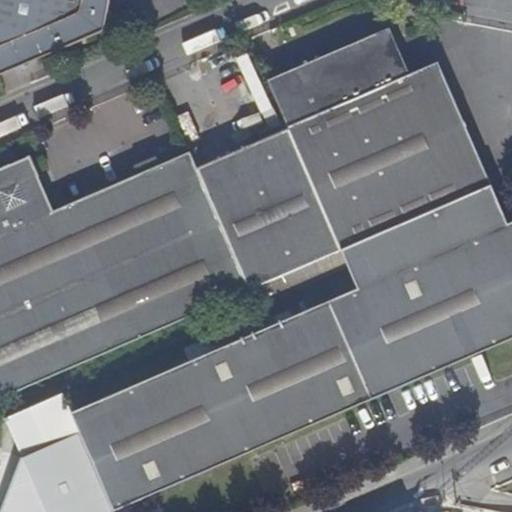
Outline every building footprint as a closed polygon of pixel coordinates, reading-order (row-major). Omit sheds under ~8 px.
[(104,0),(0,0),(0,70),(99,28),(104,0)] [(287,126),(339,247),(462,194),(410,74),(390,27),(267,79),(287,126)] [(462,194),(490,181),(439,62),(410,74),(462,194)] [(194,166),(246,287),(339,247),(287,126),(194,166)] [(0,393),(234,292),(246,287),(194,166),(187,151),(53,211),(28,156),(0,167),(0,393)] [(378,254),(498,201),(490,181),(462,194),(339,247),(340,247),(349,266),(378,254)] [(294,315),(69,413),(79,434),(111,511),(402,386),(511,338),(511,220),(508,223),(498,201),(378,254),(349,266),(359,287),(294,315)] [(112,511),(111,511),(79,434),(23,458),(1,511),(112,511)]
